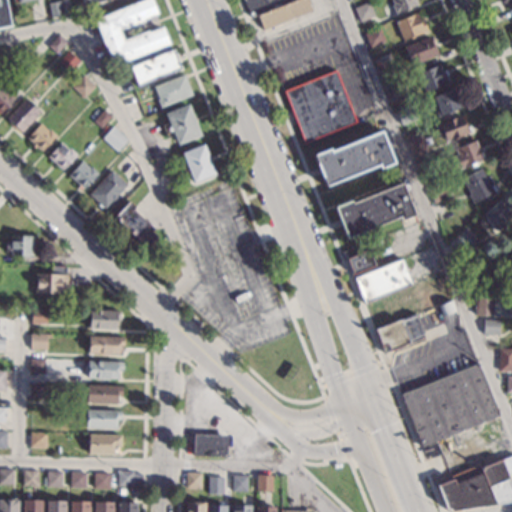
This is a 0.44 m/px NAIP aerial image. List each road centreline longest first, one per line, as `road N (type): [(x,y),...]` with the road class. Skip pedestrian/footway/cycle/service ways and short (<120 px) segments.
road 1 (tertiary): [(275,415),(0,163)]
road 2 (secondary): [(313,279),(202,0)]
road 3 (residential): [(160,511),(166,315)]
road 4 (residential): [(511,132),(459,0)]
road 5 (secondary): [(313,279),(349,412)]
road 6 (secondary): [(376,400),(313,279)]
road 7 (secondary): [(421,511),(376,400)]
